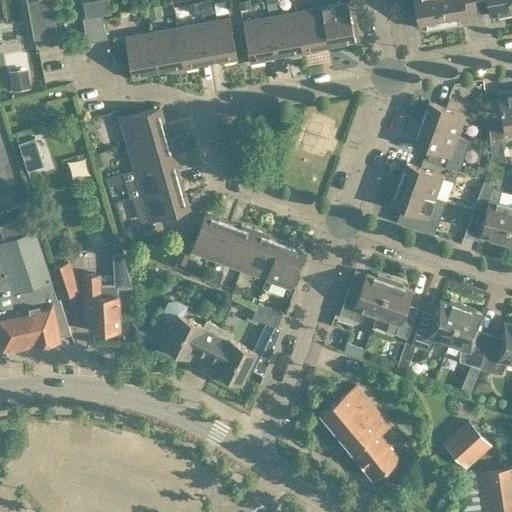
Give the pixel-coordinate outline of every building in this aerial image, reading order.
[(31,19),(34,38),(57,34),(55,23),(51,0),(28,0),(30,7),(29,7),(31,19)] [(108,0),(97,0),(100,14),(103,14),(111,12),(108,0)] [(211,0),(205,0),(201,1),(202,10),(203,13),(213,11),(211,0)] [(250,0),(238,0),(240,9),(252,7),(250,0)] [(275,0),(266,0),(268,8),(277,7),(275,0)] [(439,0),(402,0),(404,8),(416,6),(420,28),(430,26),(430,29),(444,27),(439,0)] [(466,15),(478,13),(476,0),(439,0),(444,27),(458,24),(457,21),(467,19),(466,15)] [(511,0),(476,0),(478,13),(490,11),(491,15),(501,13),(502,16),(511,14),(511,0)] [(200,1),(188,4),(190,12),(201,9),(200,1)] [(329,5),(322,6),(328,44),(356,39),(348,1),(329,5)] [(159,4),(149,5),(151,18),(162,16),(159,4)] [(322,6),(294,11),(303,52),(318,49),(318,46),(328,44),(322,6)] [(268,16),(276,54),(288,52),(288,55),(303,52),(294,11),(268,16)] [(83,18),(84,22),(87,41),(107,38),(103,14),(100,14),(83,18)] [(243,20),(246,37),(247,42),(250,62),(266,59),(265,56),(276,54),(268,16),(243,20)] [(238,58),(234,38),(230,17),(204,21),(211,60),(222,57),(223,61),(238,58)] [(69,45),(66,25),(65,21),(55,23),(57,34),(58,34),(60,46),(69,45)] [(199,62),(211,60),(204,21),(177,26),(185,67),(200,65),(199,62)] [(151,31),(158,69),(169,67),(170,70),(185,67),(177,26),(151,31)] [(124,36),(126,43),(132,77),(147,74),(147,71),(158,69),(151,31),(124,36)] [(124,36),(113,38),(114,45),(119,44),(126,43),(124,36)] [(28,53),(25,42),(10,45),(13,56),(28,53)] [(28,70),(11,73),(14,91),(31,88),(28,70)] [(487,99),(486,100),(490,144),(492,154),(492,156),(501,159),(499,143),(511,140),(511,89),(508,90),(498,92),(502,116),(490,118),(487,99)] [(429,100),(421,121),(457,134),(464,115),(472,118),(476,106),(449,96),(446,106),(429,100)] [(160,105),(136,112),(120,117),(127,143),(164,132),(161,121),(164,120),(160,105)] [(93,117),(85,119),(88,130),(97,128),(93,117)] [(466,137),(457,134),(421,121),(413,142),(430,148),(427,158),(454,168),(458,169),(470,138),(466,137)] [(32,230),(26,214),(0,130),(0,331),(4,348),(5,351),(34,343),(34,344),(61,337),(60,334),(71,332),(60,297),(58,298),(37,229),(32,230)] [(168,143),(164,132),(127,143),(134,169),(175,157),(171,143),(168,143)] [(44,165),(35,137),(18,142),(28,170),(44,165)] [(106,149),(94,153),(98,165),(110,162),(106,149)] [(142,195),(179,184),(176,173),(179,172),(175,157),(134,169),(142,195)] [(454,168),(427,158),(424,167),(406,161),(399,182),(435,195),(436,195),(442,177),(454,181),(458,169),(454,168)] [(123,172),(107,177),(109,185),(125,181),(123,172)] [(116,185),(123,200),(139,194),(132,178),(116,185)] [(511,193),(493,187),(494,183),(484,180),(473,210),(486,213),(481,234),(491,236),(490,239),(504,243),(511,207),(510,207),(511,200),(511,193)] [(434,233),(439,219),(446,199),(436,195),(435,195),(399,182),(391,203),(401,207),(396,219),(434,233)] [(179,184),(142,195),(150,220),(190,209),(186,194),(182,195),(179,184)] [(191,250),(216,259),(229,222),(218,219),(220,215),(205,210),(191,250)] [(229,222),(216,259),(241,268),(256,229),(241,223),(240,226),(229,222)] [(133,224),(121,228),(125,240),(137,237),(133,224)] [(256,229),(241,268),(266,277),(279,241),(269,237),(270,234),(256,229)] [(279,241),(266,277),(270,279),(273,279),(292,286),(305,250),(279,241)] [(180,251),(176,262),(186,266),(190,254),(180,251)] [(140,271),(142,260),(124,255),(128,273),(140,271)] [(52,266),(61,295),(78,289),(69,261),(52,266)] [(211,269),(207,279),(218,283),(222,273),(211,269)] [(377,314),(390,277),(378,272),(376,275),(367,272),(360,292),(348,288),(339,313),(360,320),(364,309),(377,314)] [(116,331),(116,329),(120,328),(119,308),(117,283),(100,284),(100,273),(84,274),(85,297),(86,317),(90,317),(91,330),(104,329),(104,331),(116,331)] [(239,275),(235,287),(243,290),(247,278),(239,275)] [(386,329),(407,337),(416,313),(405,309),(412,288),(402,285),(403,281),(390,277),(377,314),(390,319),(386,329)] [(252,289),(248,299),(256,302),(260,292),(252,289)] [(421,317),(412,343),(429,349),(436,339),(448,343),(463,303),(450,298),(449,301),(440,298),(432,321),(421,317)] [(277,326),(277,325),(282,311),(257,301),(252,317),(277,326)] [(475,307),(463,303),(448,343),(461,347),(460,360),(473,365),(467,380),(463,389),(470,391),(473,383),(472,382),(474,378),(486,340),(475,336),(483,313),(474,310),(475,307)] [(192,350),(205,356),(220,326),(206,319),(203,325),(177,312),(161,344),(189,358),(192,350)] [(500,345),(486,340),(478,366),(480,366),(489,369),(502,372),(507,361),(511,361),(511,322),(504,321),(500,345)] [(274,325),(252,369),(264,374),(280,327),(274,325)] [(220,326),(205,356),(218,362),(214,370),(242,383),(255,351),(231,338),(234,332),(220,326)] [(344,351),(362,357),(365,347),(347,341),(344,351)] [(401,353),(396,367),(405,370),(410,357),(401,353)] [(480,366),(476,376),(485,379),(489,369),(480,366)] [(372,477),(388,465),(399,455),(377,428),(377,427),(364,411),(373,403),(357,384),(321,413),(372,477)] [(467,463),(490,442),(470,420),(446,441),(467,463)] [(125,466),(147,472),(152,454),(130,448),(125,466)] [(511,511),(511,464),(459,473),(463,511),(511,511)]
